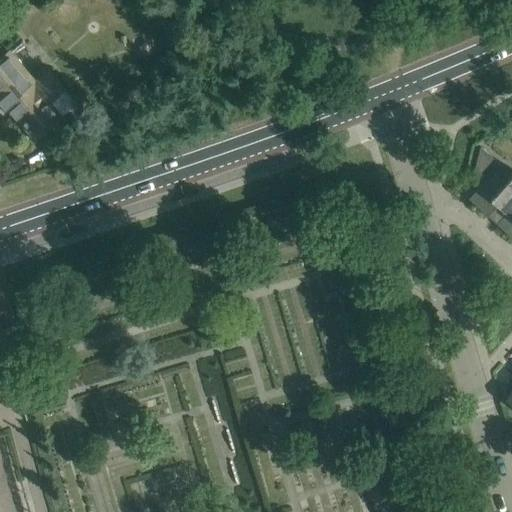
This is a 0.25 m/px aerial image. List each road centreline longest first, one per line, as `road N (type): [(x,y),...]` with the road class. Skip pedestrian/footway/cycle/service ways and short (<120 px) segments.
road 1 (tertiary): [(0,230),(383,95)]
road 2 (residential): [(511,495),(424,218)]
road 3 (tertiary): [(383,95),(511,40)]
road 4 (residential): [(424,218),(383,95)]
